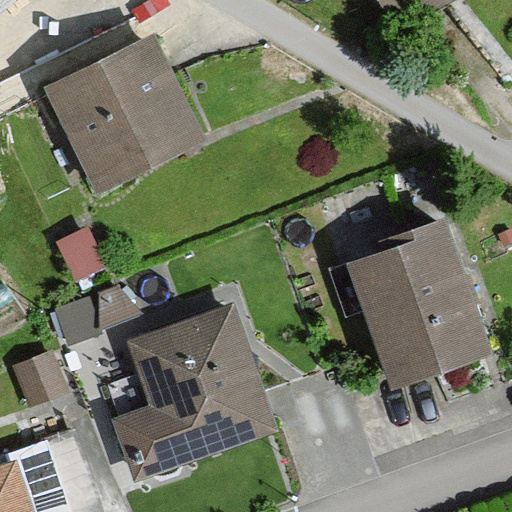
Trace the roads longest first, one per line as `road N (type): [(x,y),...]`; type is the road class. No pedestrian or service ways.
road 1 (residential): [(511,160),(249,0)]
road 2 (residential): [(359,511),(511,456)]
